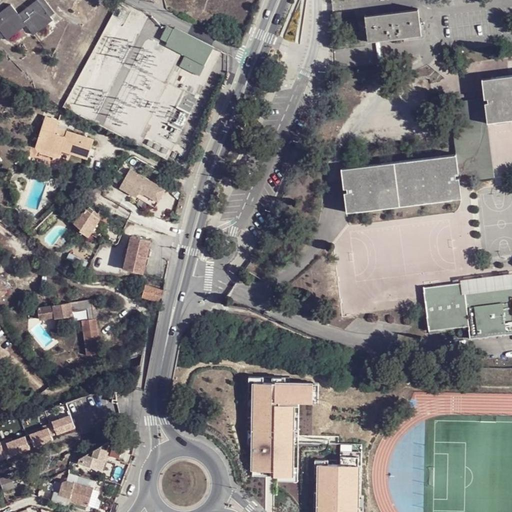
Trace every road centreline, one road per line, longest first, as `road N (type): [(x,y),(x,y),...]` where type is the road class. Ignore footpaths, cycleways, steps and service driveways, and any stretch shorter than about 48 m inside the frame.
road 1 (residential): [(216,276),(307,70),(316,0)]
road 2 (tertiary): [(188,275),(208,187),(285,0)]
road 3 (tertiary): [(249,58),(201,182),(170,322)]
road 4 (residential): [(138,0),(249,58)]
